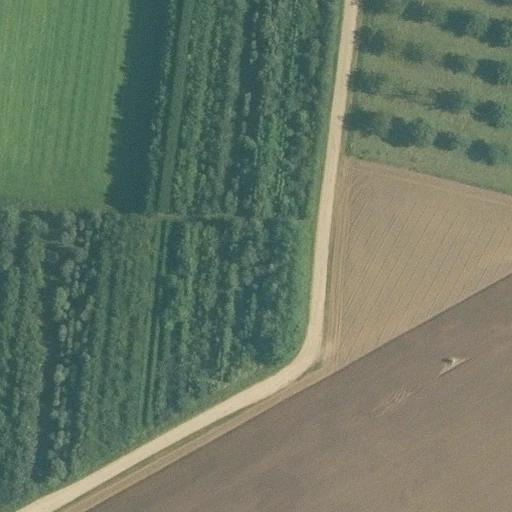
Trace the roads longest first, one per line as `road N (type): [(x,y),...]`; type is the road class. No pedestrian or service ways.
road 1 (track): [(28,511),(511,248)]
road 2 (unclassified): [(411,302),(477,511)]
